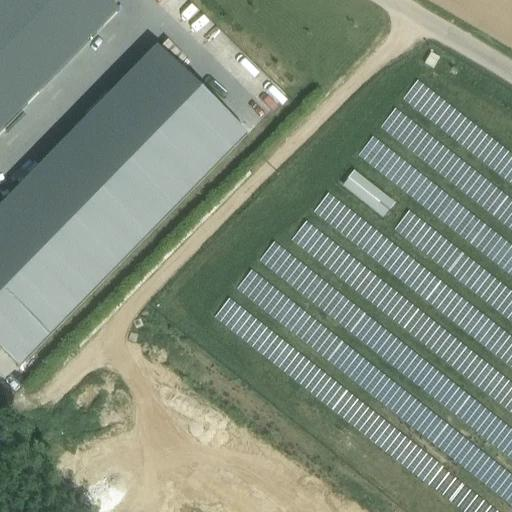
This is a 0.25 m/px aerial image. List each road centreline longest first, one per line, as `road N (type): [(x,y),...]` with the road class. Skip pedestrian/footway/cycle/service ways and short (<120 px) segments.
road 1 (unknown): [(435,24),(120,372)]
road 2 (unclassified): [(511,71),(391,0)]
